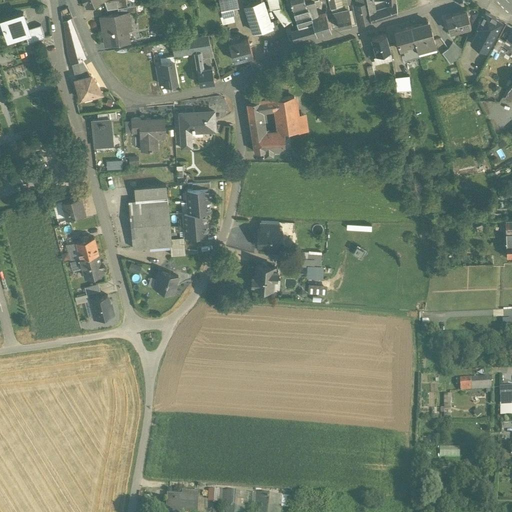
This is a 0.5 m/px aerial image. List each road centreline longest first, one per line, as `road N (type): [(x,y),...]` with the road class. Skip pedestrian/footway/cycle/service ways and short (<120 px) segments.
road 1 (residential): [(235,88),(242,150),(213,258),(194,298),(171,322),(134,330),(65,78),(53,0)]
road 2 (track): [(414,511),(413,315),(194,298)]
road 3 (residential): [(235,88),(258,65),(454,0)]
road 4 (residential): [(70,0),(117,93),(134,102),(235,88)]
